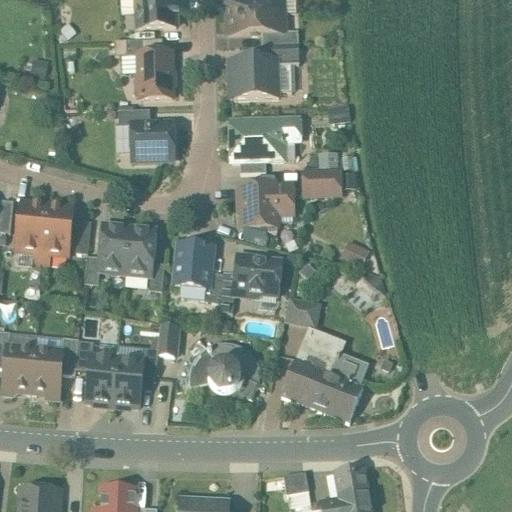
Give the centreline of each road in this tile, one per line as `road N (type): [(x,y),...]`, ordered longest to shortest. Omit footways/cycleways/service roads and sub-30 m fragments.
road 1 (residential): [(407,441),(229,449),(0,436)]
road 2 (residential): [(0,169),(156,207),(179,198),(192,182),(209,117),(202,0)]
